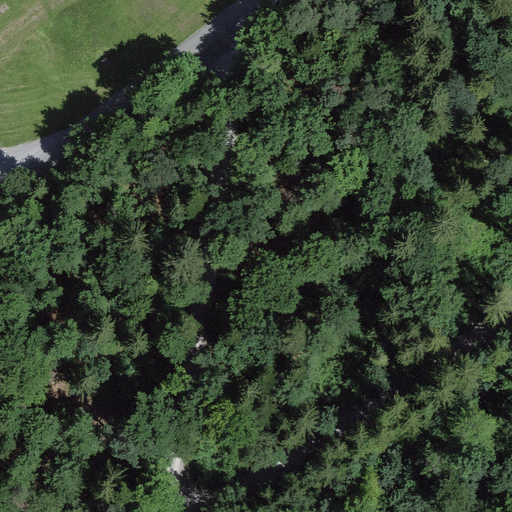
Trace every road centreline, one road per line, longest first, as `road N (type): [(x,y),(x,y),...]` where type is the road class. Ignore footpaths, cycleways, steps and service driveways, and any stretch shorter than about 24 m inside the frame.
road 1 (track): [(239,15),(172,511)]
road 2 (track): [(511,314),(226,495),(184,511)]
road 3 (unclassified): [(0,150),(37,150),(258,0)]
